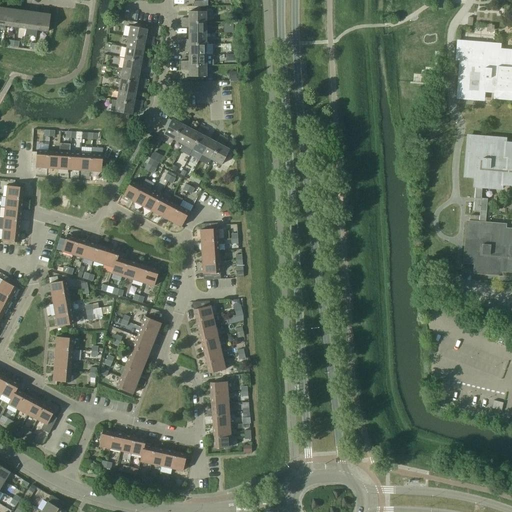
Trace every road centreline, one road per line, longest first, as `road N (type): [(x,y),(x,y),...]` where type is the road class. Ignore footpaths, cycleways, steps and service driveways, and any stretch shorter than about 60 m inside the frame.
road 1 (residential): [(95,413),(192,437),(199,428),(197,382),(169,366),(163,350),(189,272),(186,244),(121,211),(103,210),(92,227),(36,213)]
road 2 (secondary): [(346,477),(301,124),(295,0)]
road 3 (secondary): [(280,0),(305,479)]
road 4 (tertiary): [(511,511),(432,491),(356,486)]
road 5 (residential): [(0,352),(32,286),(36,213)]
